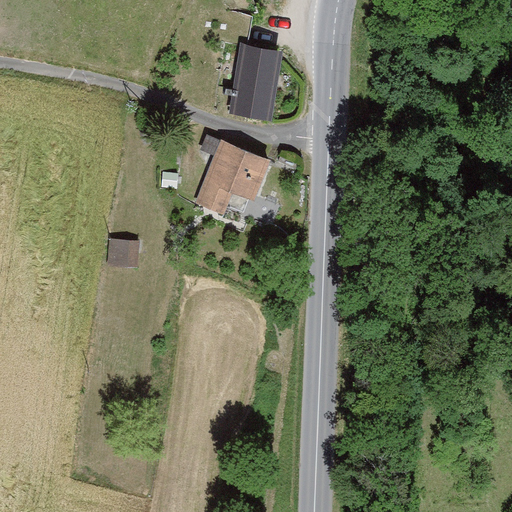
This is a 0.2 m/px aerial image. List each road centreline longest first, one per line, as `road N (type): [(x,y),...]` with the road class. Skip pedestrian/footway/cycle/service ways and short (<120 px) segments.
road 1 (secondary): [(314,511),(329,140)]
road 2 (unclassified): [(329,140),(223,123),(86,77),(0,62)]
road 3 (secondary): [(329,140),(339,0)]
